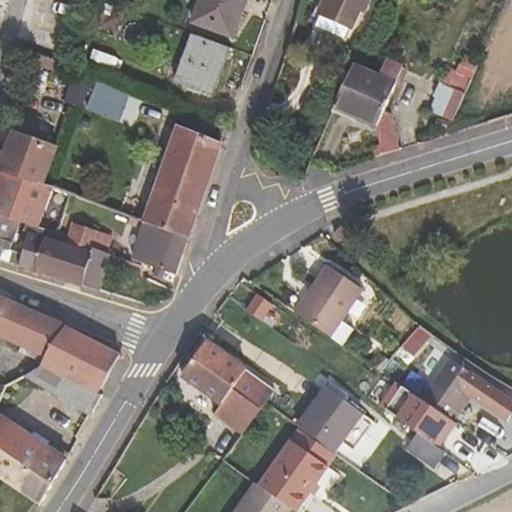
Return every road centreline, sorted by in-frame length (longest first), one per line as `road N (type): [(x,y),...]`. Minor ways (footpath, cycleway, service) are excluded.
road 1 (residential): [(511,141),(290,220)]
road 2 (residential): [(165,340),(57,511)]
road 3 (residential): [(293,0),(238,178)]
road 4 (residential): [(0,285),(165,340)]
